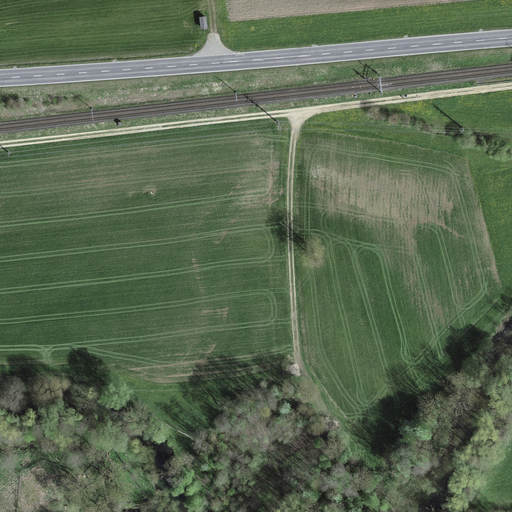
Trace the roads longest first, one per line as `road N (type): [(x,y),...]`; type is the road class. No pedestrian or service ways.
road 1 (track): [(511,85),(0,144)]
road 2 (primary): [(0,77),(511,37)]
